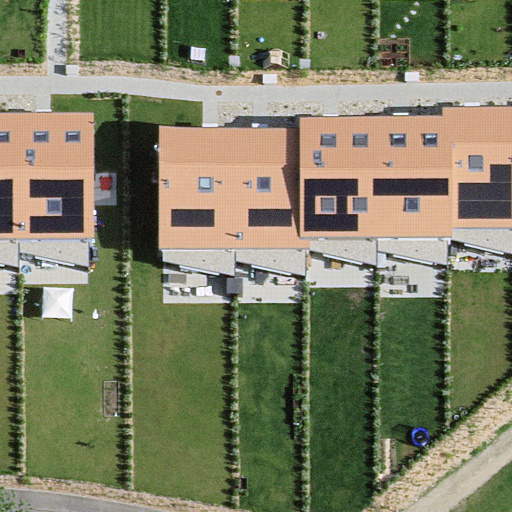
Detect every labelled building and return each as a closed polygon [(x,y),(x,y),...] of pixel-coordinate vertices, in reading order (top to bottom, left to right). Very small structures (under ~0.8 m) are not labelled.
[(450,138),(450,241),(511,241),(511,128),(450,128),(450,138)] [(0,138),(0,251),(24,251),(23,138),(0,138)] [(91,138),(23,138),(24,251),(91,251),(91,138)] [(308,148),(309,251),(380,251),(379,138),(308,139),(308,148)] [(380,251),(450,251),(450,241),(450,138),(379,138),(380,251)] [(234,149),(161,148),(161,261),(235,261),(234,149)] [(308,148),(234,149),(235,261),(309,261),(309,251),(308,148)]
